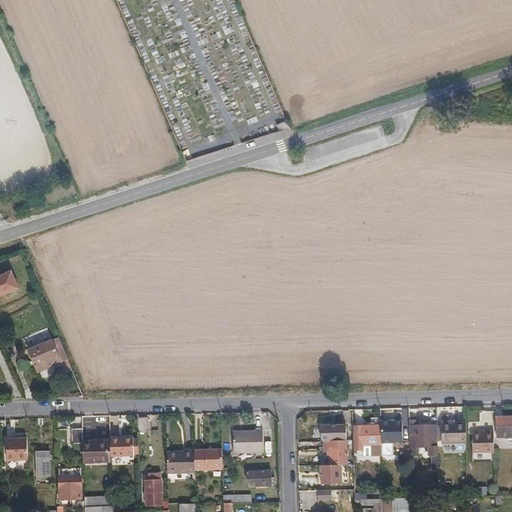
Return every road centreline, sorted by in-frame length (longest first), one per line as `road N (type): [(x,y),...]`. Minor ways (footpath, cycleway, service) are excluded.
road 1 (tertiary): [(0,236),(511,71)]
road 2 (residential): [(0,407),(285,397)]
road 3 (residential): [(285,397),(511,391)]
